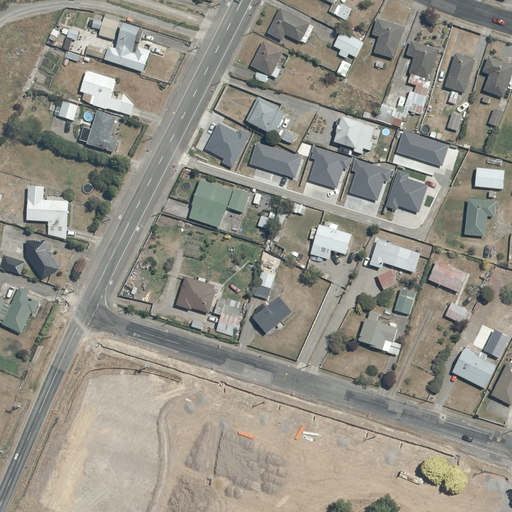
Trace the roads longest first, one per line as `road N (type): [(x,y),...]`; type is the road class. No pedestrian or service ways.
road 1 (unclassified): [(511,450),(83,313)]
road 2 (unclassified): [(242,0),(83,313)]
road 3 (unclassified): [(0,504),(83,313)]
